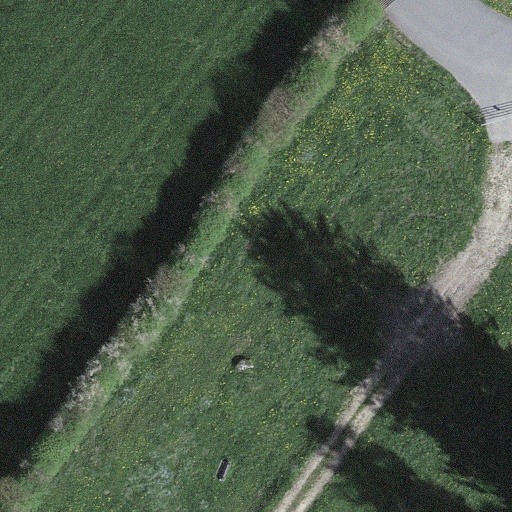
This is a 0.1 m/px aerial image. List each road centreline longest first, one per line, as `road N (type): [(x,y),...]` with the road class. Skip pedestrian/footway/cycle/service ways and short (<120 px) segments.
road 1 (track): [(315,511),(410,388),(511,215)]
road 2 (residential): [(511,74),(461,49),(419,0)]
